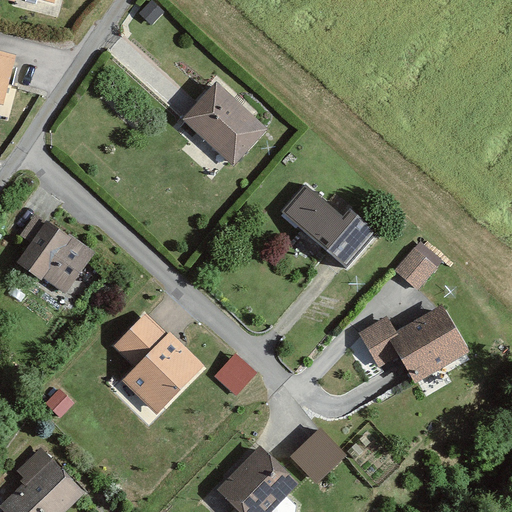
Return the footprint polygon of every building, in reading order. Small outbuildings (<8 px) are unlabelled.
[(0,108),(4,109),(17,58),(0,53),(0,108)] [(215,82),(179,121),(232,169),(268,130),(215,82)] [(337,218),(304,189),(280,216),(343,271),(375,235),(345,209),(337,218)] [(93,253),(33,211),(13,239),(25,248),(12,267),(38,285),(44,277),(66,292),(93,253)] [(443,261),(420,242),(394,273),(418,293),(443,261)] [(386,316),(355,332),(377,372),(397,361),(411,386),(466,356),(439,307),(394,332),(386,316)] [(202,369),(145,314),(112,348),(134,369),(121,382),(155,416),(202,369)] [(318,427),(290,455),(313,478),(341,450),(318,427)] [(40,445),(17,468),(28,480),(0,507),(0,510),(1,511),(67,511),(86,494),(40,445)] [(268,511),(296,484),(255,445),(209,492),(229,511),(268,511)]
